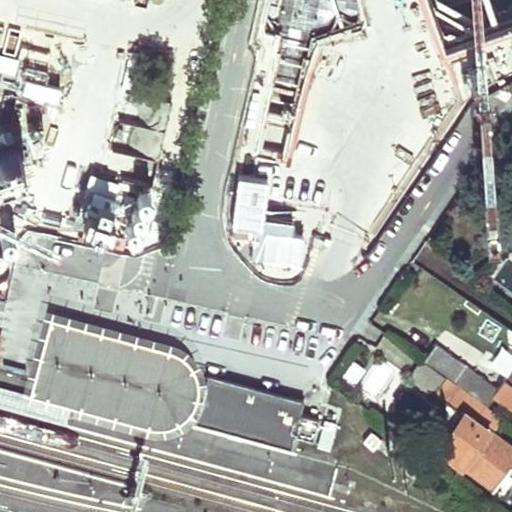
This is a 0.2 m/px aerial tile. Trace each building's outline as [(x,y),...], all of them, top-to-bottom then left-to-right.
[(265,197),(262,242),(301,245),(304,200),(265,197)] [(126,335),(49,314),(32,381),(29,392),(147,424),(156,425),(165,424),(172,421),(180,417),(186,413),(191,407),(195,399),(198,389),(197,378),(194,369),(190,361),(184,355),(176,349),(167,346),(126,335)] [(445,373),(484,402),(493,390),(496,386),(494,384),(435,341),(422,357),(445,373)] [(445,373),(422,357),(410,373),(433,389),(445,373)] [(258,389),(206,375),(203,386),(183,380),(182,378),(180,374),(178,371),(176,369),(174,366),(171,364),(168,363),(165,361),(161,360),(158,360),(154,360),(151,360),(147,361),(144,362),(141,364),(138,366),(136,368),(133,371),(132,374),(130,377),(129,380),(128,384),(128,387),(128,391),(129,394),(130,397),(131,401),(133,404),(136,406),(138,409),(141,411),(144,413),(147,414),(150,415),(154,415),(157,415),(161,415),(164,414),(167,413),(170,411),(173,409),(176,407),(195,412),(193,423),(245,437),(266,444),(289,449),(292,436),(311,441),(317,419),(298,414),(302,401),(258,389)] [(352,383),(363,368),(353,361),(342,375),(352,383)] [(484,402),(445,373),(433,389),(448,400),(426,431),(442,443),(440,445),(493,485),(509,462),(511,464),(511,444),(491,429),(501,414),(484,402)] [(510,403),(511,400),(511,382),(505,377),(501,375),(494,384),(496,386),(493,390),(510,403)] [(71,405),(0,385),(0,406),(66,425),(71,405)] [(406,427),(390,415),(385,423),(400,434),(406,427)] [(323,419),(314,443),(327,447),(336,423),(323,419)]
